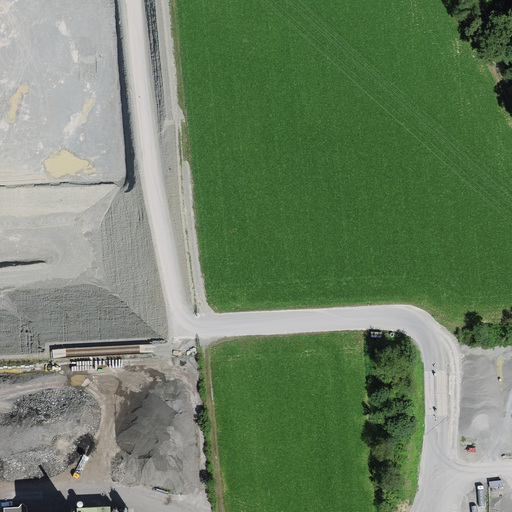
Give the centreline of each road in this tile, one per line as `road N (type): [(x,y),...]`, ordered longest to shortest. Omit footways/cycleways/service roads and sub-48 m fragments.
road 1 (track): [(219,511),(171,0)]
road 2 (track): [(191,326),(178,302),(155,192),(135,0)]
